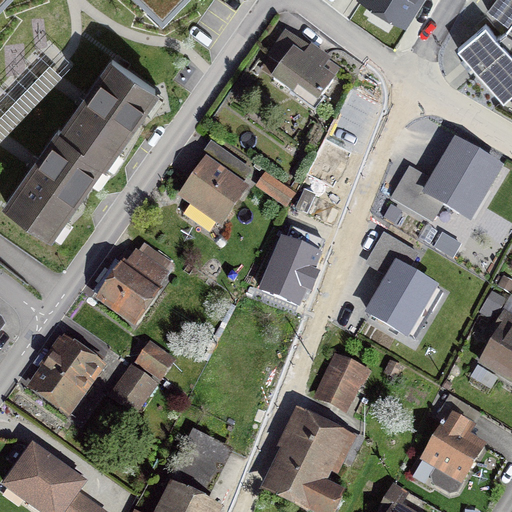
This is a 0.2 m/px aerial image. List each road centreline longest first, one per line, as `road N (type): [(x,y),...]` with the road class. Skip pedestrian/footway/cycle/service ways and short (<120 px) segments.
road 1 (residential): [(409,83),(227,511)]
road 2 (residential): [(280,0),(42,312)]
road 3 (residential): [(409,83),(301,0)]
